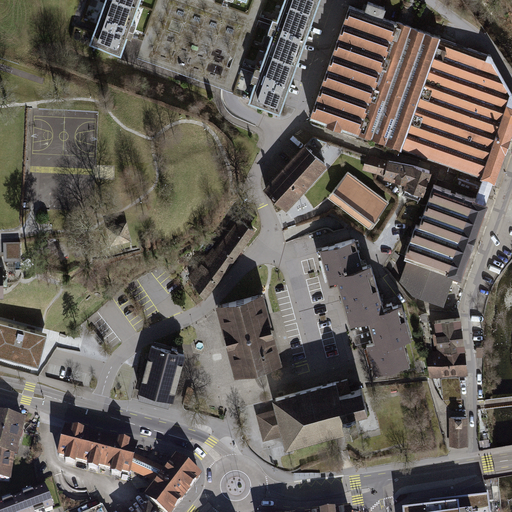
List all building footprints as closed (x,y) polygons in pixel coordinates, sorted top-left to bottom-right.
[(106,0),(96,30),(91,43),(119,53),(124,41),(138,0),(106,0)] [(286,0),(251,102),(279,112),(290,81),(307,34),(318,0),(286,0)] [(400,149),(401,148),(440,38),(441,36),(438,35),(438,36),(397,21),(396,22),(381,17),(385,8),(377,5),(368,2),(365,11),(350,6),(311,116),(326,121),(326,122),(342,128),(342,127),(357,132),(357,133),(400,149)] [(487,55),(440,38),(401,148),(481,176),(481,177),(495,182),(496,179),(495,179),(505,151),(510,138),(511,131),(511,94),(491,58),(492,57),(490,55),(488,54),(487,55)] [(276,178),(266,189),(286,209),(325,165),(305,146),(276,178)] [(389,161),(368,155),(364,170),(381,175),(385,176),(385,179),(402,183),(407,184),(406,186),(404,192),(420,199),(430,171),(415,166),(389,161)] [(390,203),(348,172),(334,191),(328,198),(332,201),(356,219),(370,229),(375,222),(390,203)] [(488,204),(434,185),(420,226),(416,224),(405,256),(410,258),(454,274),(462,277),(488,204)] [(240,218),(191,277),(206,300),(256,231),(240,218)] [(132,248),(126,221),(112,224),(103,226),(110,253),(132,248)] [(329,280),(335,278),(363,269),(354,239),(340,243),(320,250),(329,280)] [(454,274),(410,258),(401,281),(415,294),(444,305),(454,274)] [(349,323),(367,318),(385,312),(370,267),(363,269),(335,278),(349,323)] [(262,294),(215,306),(233,374),(279,362),(262,294)] [(402,307),(385,312),(367,318),(376,343),(367,346),(376,374),(411,363),(404,342),(412,340),(402,307)] [(460,318),(435,321),(438,348),(428,349),(431,373),(467,368),(460,318)] [(47,333),(0,320),(0,354),(39,366),(45,342),(47,333)] [(184,354),(150,346),(139,392),(154,395),(173,400),(184,354)] [(458,396),(457,377),(442,378),(443,397),(458,396)] [(258,414),(264,438),(284,433),(286,443),(359,424),(356,413),(367,410),(362,389),(351,392),(348,379),(274,398),(277,409),(258,414)] [(24,421),(0,415),(0,449),(14,453),(16,454),(24,421)] [(466,417),(450,417),(450,445),(465,445),(466,417)] [(133,475),(134,473),(138,456),(140,449),(66,430),(59,457),(67,458),(66,463),(75,465),(76,461),(90,464),(89,469),(97,471),(99,466),(114,470),(112,475),(121,477),(122,472),(133,475)] [(0,449),(0,480),(9,482),(14,453),(0,449)] [(169,470),(138,456),(134,473),(158,485),(169,470)] [(176,459),(169,470),(158,485),(145,501),(159,511),(174,511),(201,477),(176,459)] [(45,490),(0,506),(0,511),(46,511),(53,510),(45,490)] [(490,511),(489,499),(456,502),(441,504),(430,505),(431,510),(415,511),(490,511)]
